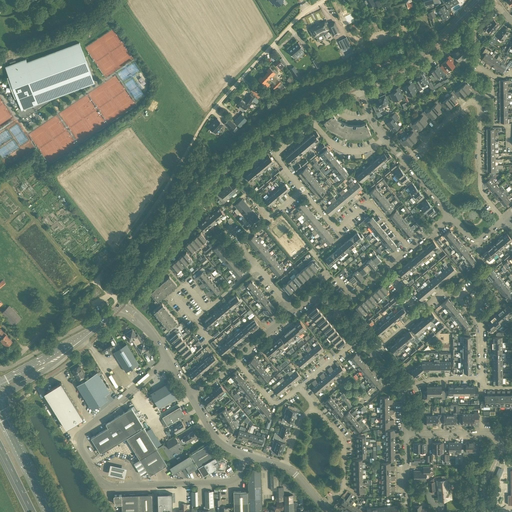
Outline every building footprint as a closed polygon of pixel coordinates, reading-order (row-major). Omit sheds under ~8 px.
[(411,2),(406,4),(402,5),(403,10),(413,6),(411,2)] [(444,6),(437,10),(443,20),(450,16),(444,6)] [(433,11),(427,14),(430,19),(436,16),(433,11)] [(487,22),(480,30),(484,33),(487,30),(492,34),(500,25),(493,20),(489,24),(487,22)] [(339,32),(334,22),(329,25),(327,22),(325,23),(324,22),(311,28),(312,29),(310,30),(312,35),(314,34),(315,35),(318,42),(331,36),(329,31),(331,31),(333,35),(339,32)] [(498,33),(494,38),(497,40),(499,37),(503,41),(509,32),(504,28),(500,34),(498,33)] [(26,59),(5,67),(21,111),(94,84),(79,42),(27,62),(26,59)] [(304,49),(298,42),(288,51),(294,58),(304,49)] [(457,50),(453,54),(459,62),(463,58),(464,58),(468,55),(461,47),(457,50)] [(485,55),(482,59),(487,63),(491,56),(489,54),(490,51),(485,48),(482,53),(485,55)] [(493,53),(491,56),(487,63),(492,66),(496,59),(494,57),(495,54),(493,53)] [(442,65),(440,66),(445,73),(455,66),(453,63),(454,62),(449,55),(446,58),(447,59),(441,64),(442,65)] [(496,59),(492,66),(497,69),(502,62),(499,60),(500,58),(498,56),(496,59)] [(279,59),(275,63),(280,70),(284,66),(279,59)] [(503,59),(502,62),(497,69),(502,73),(503,72),(504,73),(508,67),(511,68),(511,66),(511,62),(510,61),(507,65),(504,64),(505,61),(503,59)] [(432,74),(429,76),(432,80),(435,78),(435,79),(441,75),(442,77),(445,75),(437,64),(435,66),(436,68),(430,72),(432,74)] [(274,83),(278,87),(282,91),(286,88),(282,84),(275,77),(277,75),(277,72),(274,69),(273,70),(269,67),(266,70),(268,71),(265,74),(269,79),(274,83)] [(294,67),(290,70),(297,80),(302,77),(294,67)] [(417,83),(415,84),(419,91),(422,89),(421,87),(429,82),(423,72),(418,75),(420,78),(416,81),(417,83)] [(261,76),(258,79),(266,87),(269,84),(268,83),(270,81),(268,80),(269,79),(265,74),(262,77),(261,76)] [(408,85),(403,87),(407,96),(417,91),(411,79),(406,81),(408,85)] [(465,83),(461,87),(467,94),(471,91),(468,86),(470,84),(466,79),(463,81),(465,83)] [(436,90),(442,86),(440,83),(440,82),(434,86),(436,90)] [(394,92),(389,94),(393,102),(403,97),(398,87),(393,89),(394,92)] [(454,89),(452,91),(456,96),(458,94),(462,98),(467,94),(461,87),(456,91),(454,89)] [(253,88),(251,90),(258,98),(260,96),(253,88)] [(451,95),(447,99),(453,106),(457,102),(454,98),(456,96),(452,91),(450,93),(451,95)] [(256,104),(259,101),(255,97),(254,97),(249,94),(245,101),(241,99),(238,104),(240,106),(238,108),(243,111),(249,103),(250,104),(252,101),(256,104)] [(382,97),(374,100),(378,108),(386,105),(385,104),(388,102),(385,94),(381,96),(382,97)] [(438,103),(440,105),(442,108),(445,106),(448,110),(453,106),(447,99),(442,103),(441,101),(438,103)] [(436,104),(431,108),(437,115),(442,111),(438,107),(440,105),(438,103),(436,100),(434,103),(436,104)] [(425,110),(423,112),(427,117),(429,115),(433,119),(437,115),(431,108),(428,111),(426,109),(425,110)] [(422,116),(417,120),(423,127),(428,123),(424,119),(427,117),(423,112),(420,114),(422,116)] [(241,114),(234,121),(240,127),(247,120),(241,114)] [(327,119),(323,122),(326,126),(325,127),(331,132),(332,131),(341,135),(341,137),(348,139),(349,137),(359,138),(359,139),(366,138),(366,136),(371,134),(369,130),(370,129),(368,128),(368,127),(367,126),(366,123),(361,125),(359,125),(349,125),(347,125),(338,120),(336,119),(333,114),(330,117),(329,117),(327,118),(327,119)] [(391,120),(387,123),(389,126),(393,131),(400,127),(395,121),(398,118),(394,114),(389,117),(391,120)] [(223,124),(217,118),(209,128),(215,133),(223,124)] [(228,119),(224,123),(232,131),(236,126),(228,119)] [(411,122),(409,124),(413,128),(415,127),(419,131),(423,127),(417,120),(413,124),(411,122)] [(412,132),(408,136),(414,143),(418,139),(415,135),(417,133),(413,128),(411,130),(412,132)] [(313,134),(309,137),(315,144),(319,141),(317,138),(320,136),(316,132),(314,134),(313,134)] [(402,138),(399,140),(403,145),(406,143),(409,147),(414,143),(408,136),(403,140),(402,138)] [(309,137),(305,140),(311,148),(315,144),(309,137)] [(305,140),(301,144),(307,151),(311,148),(305,140)] [(301,144),(297,147),(304,154),(307,151),(301,144)] [(297,147),(294,150),(300,157),(304,154),(297,147)] [(327,149),(320,155),(324,160),(324,159),(331,154),(327,149)] [(294,150),(290,153),(296,161),(300,157),(294,150)] [(381,154),(379,155),(385,163),(392,157),(387,152),(385,154),(384,153),(382,155),(381,154)] [(290,153),(286,157),(289,161),(291,164),(292,164),(296,161),(290,153)] [(324,160),(322,161),(325,165),(327,163),(334,157),(331,154),(324,159),(324,160)] [(378,158),(376,160),(382,166),(385,163),(379,155),(377,157),(378,158)] [(269,156),(265,159),(270,166),(274,162),(269,156)] [(334,157),(327,163),(331,167),(338,161),(334,157)] [(265,159),(261,163),(266,169),(270,166),(265,159)] [(373,160),(371,162),(378,169),(382,166),(376,160),(374,161),(373,160)] [(331,167),(330,168),(333,172),(341,165),(338,161),(331,167)] [(370,165),(368,166),(374,173),(378,169),(371,162),(369,164),(370,165)] [(261,163),(257,166),(262,172),(266,169),(261,163)] [(341,165),(333,172),(337,175),(344,169),(341,165)] [(499,165),(496,165),(487,165),(487,171),(490,171),(490,175),(494,175),(496,174),(496,168),(499,168),(499,165)] [(257,166),(253,169),(259,176),(262,172),(257,166)] [(363,169),(370,176),(371,178),(375,174),(374,173),(368,166),(366,168),(365,167),(363,169)] [(306,168),(299,174),(302,178),(309,172),(306,168)] [(396,174),(394,176),(398,180),(405,174),(399,168),(394,171),(396,174)] [(253,169),(249,172),(255,179),(259,176),(253,169)] [(344,169),(337,175),(341,180),(348,174),(344,169)] [(363,171),(360,173),(366,179),(370,176),(363,169),(362,170),(363,171)] [(249,172),(245,176),(251,182),(255,179),(249,172)] [(309,172),(302,178),(305,182),(313,176),(309,172)] [(358,174),(355,175),(362,183),(366,179),(360,173),(358,175),(358,174)] [(405,174),(398,180),(401,185),(404,183),(406,185),(410,181),(405,174)] [(488,180),(484,183),(489,188),(495,183),(493,180),(495,178),(494,176),(494,175),(490,175),(486,178),(488,180)] [(313,176),(305,182),(309,186),(316,180),(313,176)] [(316,180),(309,186),(312,190),(319,184),(316,180)] [(352,181),(350,183),(358,193),(363,189),(357,182),(354,184),(352,181)] [(497,181),(495,183),(489,188),(493,193),(499,187),(497,185),(499,183),(497,181)] [(284,183),(280,187),(286,193),(290,190),(284,183)] [(350,188),(348,190),(353,196),(358,193),(350,183),(348,185),(350,188)] [(227,185),(224,187),(231,195),(235,192),(236,193),(239,190),(234,184),(231,186),(229,184),(227,186),(227,185)] [(319,184),(312,190),(315,194),(322,188),(319,184)] [(410,190),(407,192),(411,196),(418,190),(412,184),(408,187),(410,190)] [(499,187),(493,193),(496,197),(505,190),(501,185),(499,187)] [(231,195),(224,187),(221,190),(219,192),(221,194),(218,197),(220,199),(218,201),(221,205),(223,203),(227,200),(226,199),(231,195)] [(280,187),(276,190),(282,197),(286,193),(280,187)] [(376,187),(369,192),(372,195),(371,196),(372,197),(380,191),(382,189),(380,187),(378,189),(376,187)] [(322,188),(315,194),(319,198),(326,192),(322,188)] [(343,189),(341,191),(349,200),(353,196),(348,190),(345,192),(343,189)] [(276,190),(272,193),(278,200),(282,197),(276,190)] [(418,190),(411,196),(417,203),(424,197),(418,190)] [(505,190),(496,197),(500,202),(507,196),(505,194),(507,192),(505,190)] [(341,195),(339,198),(344,204),(349,200),(341,191),(339,192),(341,195)] [(380,191),(372,197),(374,199),(375,198),(377,201),(383,195),(380,191)] [(272,193),(269,197),(274,203),(278,200),(272,193)] [(507,196),(500,202),(504,207),(506,205),(508,207),(511,203),(511,202),(508,198),(511,196),(509,194),(507,196)] [(383,195),(377,201),(379,203),(378,204),(379,206),(387,199),(383,195)] [(269,197),(265,200),(270,207),(274,203),(269,197)] [(334,197),(332,199),(340,208),(344,204),(339,198),(336,200),(334,197)] [(237,208),(234,210),(237,214),(240,212),(245,217),(242,220),(245,224),(248,222),(250,224),(258,218),(257,216),(258,216),(252,209),(252,210),(249,207),(250,206),(245,200),(244,201),(242,199),(235,205),(237,208)] [(332,203),(329,205),(335,212),(340,208),(332,199),(330,200),(332,203)] [(387,199),(379,206),(381,207),(382,207),(384,209),(390,203),(387,199)] [(423,206),(421,208),(425,212),(432,206),(426,200),(421,203),(423,206)] [(299,211),(296,213),(297,215),(307,207),(303,202),(296,208),(299,211)] [(390,203),(384,209),(386,211),(384,212),(386,214),(394,208),(393,207),(394,206),(391,202),(390,203)] [(324,205),(322,206),(330,216),(335,212),(329,205),(327,208),(324,205)] [(432,206),(425,212),(428,217),(431,215),(433,217),(437,213),(432,206)] [(307,207),(297,215),(299,217),(302,215),(304,217),(311,212),(307,207)] [(220,208),(215,212),(221,218),(225,215),(220,208)] [(396,211),(389,217),(390,219),(391,218),(393,220),(400,215),(396,211)] [(215,212),(212,215),(217,222),(221,218),(215,212)] [(306,220),(303,222),(305,224),(315,216),(311,212),(304,217),(306,220)] [(212,215),(208,218),(213,225),(217,222),(212,215)] [(400,215),(393,220),(395,223),(394,224),(396,225),(403,219),(400,215)] [(315,216),(305,224),(307,226),(310,224),(312,227),(318,221),(315,216)] [(368,217),(363,221),(369,227),(380,218),(378,217),(375,219),(374,219),(372,217),(370,219),(368,217)] [(208,218),(204,222),(209,228),(213,225),(208,218)] [(380,218),(369,227),(372,231),(379,226),(377,222),(378,222),(381,220),(380,218)] [(403,219),(396,225),(397,227),(398,226),(400,229),(407,223),(403,219)] [(314,229),(311,232),(313,234),(322,226),(318,221),(312,227),(314,229)] [(204,222),(200,225),(205,232),(209,228),(204,222)] [(407,223),(400,229),(402,231),(401,232),(403,234),(410,227),(407,223)] [(413,225),(410,227),(403,234),(404,236),(405,235),(407,237),(414,232),(412,230),(415,227),(413,225)] [(322,226),(313,234),(314,236),(317,233),(320,236),(326,230),(322,226)] [(379,226),(372,231),(376,236),(383,230),(379,226)] [(322,238),(319,241),(321,243),(330,235),(326,230),(320,236),(322,238)] [(383,230),(376,236),(379,240),(386,234),(383,230)] [(450,230),(443,236),(447,240),(454,234),(450,230)] [(201,232),(197,236),(202,243),(206,239),(201,232)] [(357,233),(353,236),(359,243),(363,239),(362,239),(364,237),(361,234),(360,236),(357,233)] [(386,234),(379,240),(383,244),(390,238),(386,234)] [(454,234),(447,240),(450,244),(457,238),(454,234)] [(511,240),(507,234),(503,237),(508,244),(511,240)] [(254,235),(248,241),(251,245),(261,237),(260,236),(257,238),(254,235)] [(330,235),(321,243),(322,245),(325,242),(328,245),(334,240),(330,235)] [(197,236),(193,239),(198,246),(202,243),(197,236)] [(353,236),(349,239),(355,246),(359,243),(353,236)] [(500,240),(499,241),(504,247),(508,244),(503,237),(502,236),(499,239),(500,240)] [(261,237),(251,245),(255,250),(262,244),(259,241),(262,239),(261,237)] [(390,238),(383,244),(386,248),(393,242),(390,238)] [(457,238),(450,244),(453,248),(460,242),(457,238)] [(193,239),(189,243),(195,249),(198,246),(193,239)] [(349,239),(345,243),(351,249),(355,246),(349,239)] [(432,243),(430,245),(435,251),(436,253),(441,250),(433,240),(431,242),(432,243)] [(499,241),(495,244),(500,251),(504,247),(499,241)] [(393,242),(386,248),(390,252),(397,246),(393,242)] [(460,242),(453,248),(457,252),(463,246),(460,242)] [(189,243),(185,246),(191,253),(195,249),(189,243)] [(345,243),(341,246),(347,253),(351,249),(345,243)] [(220,244),(213,249),(217,253),(223,248),(220,244)] [(262,244),(255,250),(259,254),(268,246),(267,245),(264,247),(262,244)] [(495,244),(491,247),(497,254),(499,256),(502,253),(500,251),(495,244)] [(427,245),(425,247),(431,255),(435,251),(430,245),(427,247),(427,245)] [(268,246),(259,254),(262,258),(269,253),(267,250),(269,248),(268,246)] [(341,246),(338,249),(343,256),(347,253),(341,246)] [(463,246),(457,252),(460,255),(467,250),(463,246)] [(424,250),(422,251),(427,258),(431,255),(425,247),(423,249),(424,250)] [(491,247),(487,251),(493,257),(497,254),(491,247)] [(223,248),(217,253),(220,257),(227,252),(223,248)] [(338,249),(334,252),(339,259),(343,256),(338,249)] [(467,250),(460,255),(463,259),(470,254),(467,250)] [(373,255),(370,258),(371,259),(371,258),(377,266),(382,262),(375,254),(375,253),(373,251),(371,253),(373,255)] [(417,254),(423,261),(425,263),(428,259),(427,258),(422,251),(420,253),(419,252),(417,254)] [(484,255),(481,257),(483,259),(485,256),(487,259),(486,260),(489,264),(495,260),(493,257),(487,251),(483,254),(484,255)] [(186,252),(182,256),(188,262),(192,259),(186,252)] [(227,252),(220,257),(223,261),(230,256),(227,252)] [(334,252),(330,256),(335,262),(339,259),(334,252)] [(269,253),(262,258),(266,263),(276,255),(274,254),(272,256),(269,253)] [(416,256),(414,258),(419,264),(423,261),(417,254),(415,255),(416,256)] [(470,254),(463,259),(466,263),(473,257),(470,254)] [(276,255),(266,263),(270,267),(277,261),(274,259),(277,256),(276,255)] [(182,256),(178,259),(184,266),(188,262),(182,256)] [(230,256),(223,261),(227,265),(233,259),(230,256)] [(327,261),(325,262),(331,268),(332,266),(335,262),(330,256),(326,259),(327,261)] [(466,263),(465,264),(469,268),(477,262),(473,257),(466,263)] [(366,260),(365,261),(366,261),(366,262),(372,269),(372,270),(373,270),(377,266),(371,258),(371,259),(368,261),(366,260)] [(411,259),(409,260),(415,268),(419,264),(414,258),(412,260),(411,259)] [(178,259),(174,262),(180,269),(184,266),(178,259)] [(233,259),(227,265),(230,269),(236,263),(233,259)] [(313,259),(307,264),(314,272),(318,268),(317,268),(319,266),(313,259)] [(406,265),(411,271),(413,272),(417,269),(415,268),(409,260),(407,262),(408,263),(406,265)] [(277,261),(270,267),(273,272),(283,264),(282,262),(279,264),(277,261)] [(360,262),(359,263),(368,273),(372,270),(372,269),(366,262),(366,261),(362,264),(360,262)] [(174,262),(170,266),(176,272),(180,269),(174,262)] [(444,262),(442,264),(444,266),(452,276),(457,272),(451,265),(448,267),(446,265),(446,264),(444,262)] [(236,263),(230,269),(233,273),(240,267),(236,263)] [(359,266),(356,269),(357,270),(363,277),(368,273),(359,263),(358,264),(359,266)] [(283,264),(273,272),(277,276),(284,270),(281,267),(284,265),(283,264)] [(306,267),(304,269),(309,276),(310,275),(311,277),(313,275),(312,273),(314,272),(307,264),(305,265),(306,267)] [(403,265),(401,267),(408,274),(411,271),(406,265),(404,266),(403,265)] [(445,270),(442,272),(448,279),(452,276),(444,266),(443,267),(445,270)] [(240,267),(233,273),(237,277),(243,271),(240,267)] [(400,269),(398,271),(403,278),(408,274),(401,267),(399,268),(400,269)] [(304,269),(299,272),(305,279),(309,276),(304,269)] [(489,275),(487,277),(490,281),(498,275),(498,274),(497,273),(494,271),(492,269),(487,273),(489,275)] [(357,270),(353,274),(359,281),(358,281),(359,282),(364,278),(363,277),(357,270)] [(203,271),(197,276),(201,280),(207,275),(203,271)] [(299,272),(295,276),(301,283),(305,279),(299,272)] [(437,272),(435,273),(443,283),(448,279),(442,272),(439,275),(437,272)] [(347,273),(345,275),(347,278),(347,277),(354,285),(358,281),(359,281),(353,274),(352,273),(349,276),(347,273)] [(436,277),(433,280),(439,286),(443,283),(435,273),(434,275),(436,277)] [(207,275),(201,280),(204,284),(210,279),(207,275)] [(498,275),(490,281),(494,285),(501,278),(498,275)] [(169,276),(150,293),(156,300),(153,302),(157,307),(157,308),(153,311),(169,330),(178,323),(162,303),(160,304),(159,302),(158,302),(157,302),(177,285),(169,276)] [(295,276),(291,279),(297,286),(301,283),(295,276)] [(501,278),(494,285),(497,289),(504,282),(501,278)] [(210,279),(204,284),(207,288),(213,283),(210,279)] [(291,279),(287,283),(293,290),(297,286),(291,279)] [(247,280),(240,286),(242,289),(245,287),(248,290),(255,285),(251,280),(249,282),(247,280)] [(428,280),(427,281),(435,290),(439,286),(433,280),(430,282),(428,280)] [(427,284),(425,287),(430,294),(435,290),(427,281),(425,282),(427,284)] [(504,282),(497,289),(500,293),(508,286),(504,282)] [(213,283),(207,288),(211,292),(217,287),(213,283)] [(287,283),(281,288),(283,291),(285,289),(289,293),(293,290),(287,283)] [(383,284),(379,287),(385,294),(389,291),(383,284)] [(255,285),(248,290),(251,294),(258,288),(255,285)] [(508,286),(500,293),(503,297),(511,290),(508,286)] [(217,287),(211,292),(214,296),(217,293),(219,296),(222,293),(217,287)] [(379,287),(375,291),(381,298),(385,294),(379,287)] [(419,287),(418,288),(426,298),(430,294),(425,287),(422,289),(419,287)] [(258,288),(251,294),(255,298),(261,292),(258,288)] [(419,292),(416,294),(421,301),(426,298),(418,288),(417,289),(419,292)] [(511,300),(511,299),(511,291),(511,290),(503,297),(507,301),(510,298),(511,300)] [(375,291),(371,294),(377,301),(381,298),(375,291)] [(261,292),(255,298),(258,302),(265,296),(261,292)] [(371,294),(367,297),(373,304),(377,301),(371,294)] [(236,295),(231,298),(237,305),(241,302),(236,295)] [(265,296),(258,302),(261,306),(268,300),(265,296)] [(367,297),(363,301),(369,308),(373,304),(367,297)] [(231,298),(228,302),(233,308),(235,307),(236,308),(238,306),(237,305),(231,298)] [(448,299),(441,304),(445,308),(452,302),(451,300),(450,301),(448,299)] [(268,300),(261,306),(264,310),(271,304),(268,300)] [(363,301),(359,304),(365,311),(369,308),(363,301)] [(228,302),(224,305),(229,312),(230,313),(232,311),(231,310),(233,308),(228,302)] [(452,302),(445,308),(448,312),(454,307),(453,305),(454,304),(452,302)] [(271,304),(264,310),(263,311),(266,315),(267,314),(269,317),(274,312),(272,310),(275,308),(271,304)] [(359,304),(355,307),(361,314),(365,311),(359,304)] [(511,308),(509,304),(502,310),(510,319),(511,317),(511,308)] [(224,305),(220,308),(225,315),(229,312),(224,305)] [(9,306),(1,314),(12,327),(21,318),(9,306)] [(311,308),(306,312),(311,318),(313,317),(319,311),(316,307),(312,310),(311,308)] [(402,307),(398,310),(403,317),(407,313),(402,307)] [(454,307),(448,312),(451,316),(459,310),(457,308),(456,309),(454,307)] [(220,308),(216,312),(222,318),(225,315),(220,308)] [(398,310),(394,313),(399,320),(403,317),(398,310)] [(459,310),(451,316),(455,320),(461,315),(459,313),(460,312),(459,310)] [(502,310),(498,313),(506,323),(510,319),(502,310)] [(319,311),(313,317),(316,321),(323,315),(319,311)] [(430,314),(428,316),(433,322),(437,319),(431,311),(429,313),(430,314)] [(216,312),(212,315),(218,322),(219,323),(223,320),(222,318),(216,312)] [(394,313),(390,317),(396,323),(399,320),(394,313)] [(494,316),(501,324),(502,326),(506,323),(498,313),(494,316)] [(212,315),(208,318),(214,325),(218,322),(212,315)] [(323,315),(316,321),(319,324),(326,319),(323,315)] [(461,315),(455,320),(458,324),(465,318),(464,316),(463,317),(461,315)] [(254,319),(250,322),(255,329),(259,326),(258,324),(260,322),(255,316),(253,318),(254,319)] [(425,316),(423,318),(429,325),(433,322),(428,316),(426,317),(425,316)] [(494,316),(490,320),(497,327),(501,324),(494,316)] [(390,317),(386,320),(392,326),(396,323),(390,317)] [(206,324),(204,325),(208,330),(214,325),(208,318),(204,322),(206,324)] [(422,320),(420,322),(427,330),(428,329),(427,327),(429,325),(423,318),(421,319),(422,320)] [(465,318),(458,324),(461,328),(462,327),(465,330),(466,328),(468,331),(471,328),(467,323),(468,323),(466,320),(467,320),(465,318)] [(326,319),(319,324),(322,328),(329,323),(326,319)] [(386,320),(382,323),(388,330),(392,326),(386,320)] [(488,326),(486,328),(490,333),(497,327),(490,320),(486,323),(488,326)] [(300,321),(296,325),(302,332),(307,329),(300,321)] [(250,322),(246,326),(251,333),(255,329),(250,322)] [(417,323),(415,324),(421,332),(424,330),(425,332),(427,330),(420,322),(418,324),(417,323)] [(329,323),(322,328),(326,332),(333,327),(329,323)] [(382,323),(378,327),(384,333),(388,330),(382,323)] [(414,327),(412,329),(416,334),(415,334),(418,338),(423,334),(421,332),(415,324),(413,326),(414,327)] [(0,335),(1,335),(3,337),(1,339),(7,346),(12,341),(6,334),(7,333),(5,331),(3,332),(0,328),(0,327),(1,327),(0,325),(0,335)] [(296,325),(292,328),(299,336),(302,332),(296,325)] [(246,326),(242,329),(248,336),(251,333),(246,326)] [(333,327),(326,332),(329,336),(336,330),(333,327)] [(378,327),(374,330),(380,337),(384,333),(378,327)] [(292,328),(288,331),(295,339),(299,336),(292,328)] [(174,335),(170,338),(173,342),(180,336),(183,334),(179,330),(177,331),(176,329),(172,333),(174,335)] [(242,329),(238,332),(244,339),(248,336),(242,329)] [(132,330),(125,334),(129,342),(132,340),(134,343),(140,339),(138,336),(137,337),(132,330)] [(218,330),(212,335),(214,338),(220,333),(219,331),(218,330)] [(336,330),(329,336),(327,337),(331,341),(332,340),(339,334),(336,330)] [(288,331),(284,335),(291,342),(295,339),(288,331)] [(406,332),(404,334),(411,341),(413,339),(417,343),(420,340),(418,338),(415,334),(413,336),(409,331),(407,333),(406,332)] [(238,332),(234,336),(240,342),(244,339),(238,332)] [(339,334),(332,340),(336,344),(342,338),(339,334)] [(403,336),(401,338),(407,344),(411,341),(404,334),(402,335),(403,336)] [(284,335),(280,338),(287,346),(291,342),(284,335)] [(180,336),(173,342),(177,346),(183,340),(180,336)] [(230,336),(228,337),(236,346),(240,342),(234,336),(231,338),(230,336)] [(229,340),(226,342),(232,349),(236,346),(228,337),(227,338),(229,340)] [(113,338),(110,340),(101,345),(105,351),(107,350),(109,353),(111,352),(111,353),(112,354),(114,353),(114,352),(116,350),(113,346),(117,344),(113,338)] [(280,338),(277,341),(283,349),(287,346),(280,338)] [(342,338),(336,344),(340,350),(343,348),(341,346),(346,342),(342,338)] [(398,339),(397,340),(403,348),(407,344),(401,338),(399,340),(398,339)] [(140,339),(134,343),(136,346),(141,354),(148,349),(144,341),(142,342),(140,339)] [(183,340),(177,346),(180,350),(187,344),(183,340)] [(396,343),(393,345),(399,351),(403,348),(397,340),(395,342),(396,343)] [(277,341),(273,345),(280,354),(284,350),(283,349),(277,341)] [(316,345),(314,347),(319,354),(324,350),(317,341),(315,343),(316,345)] [(226,342),(222,346),(228,352),(232,349),(226,342)] [(116,350),(114,352),(114,353),(126,372),(139,364),(126,344),(116,350)] [(187,344),(180,350),(183,354),(192,347),(190,345),(188,346),(187,344)] [(273,345),(269,348),(275,355),(276,357),(280,354),(273,345)] [(308,345),(307,347),(315,357),(319,354),(314,347),(311,349),(308,345)] [(391,345),(389,347),(395,354),(399,351),(393,345),(391,346),(391,345)] [(192,346),(192,347),(183,354),(187,358),(193,352),(195,350),(192,346)] [(218,349),(217,351),(221,355),(222,354),(224,356),(228,352),(222,346),(218,349)] [(307,347),(305,349),(308,352),(305,354),(311,361),(315,357),(307,347)] [(269,348),(265,351),(271,359),(275,355),(269,348)] [(214,353),(208,357),(214,364),(218,361),(214,356),(216,355),(214,353)] [(356,353),(350,358),(353,362),(359,357),(356,353)] [(301,354),(299,356),(306,365),(311,361),(305,354),(303,357),(301,354)] [(299,360),(296,362),(302,368),(306,365),(299,356),(297,358),(299,360)] [(208,357),(204,361),(210,368),(214,364),(208,357)] [(254,357),(247,363),(251,367),(257,361),(254,357)] [(359,357),(353,362),(357,366),(363,361),(359,357)] [(257,361),(251,367),(254,371),(261,365),(263,363),(259,360),(257,361)] [(204,361),(201,364),(206,371),(210,368),(204,361)] [(363,361),(357,366),(360,370),(366,365),(363,361)] [(421,362),(414,368),(421,375),(423,374),(422,373),(424,371),(421,362)] [(429,362),(421,362),(424,371),(427,371),(427,373),(429,373),(429,362)] [(201,364),(197,367),(202,374),(206,371),(201,364)] [(261,365),(254,371),(257,375),(264,369),(261,365)] [(340,365),(336,368),(341,374),(345,371),(340,365)] [(366,365),(360,370),(363,374),(369,369),(366,365)] [(79,366),(72,370),(78,380),(79,379),(81,383),(86,379),(84,376),(85,375),(79,366)] [(197,367),(193,371),(198,377),(202,374),(197,367)] [(336,368),(332,371),(337,378),(341,374),(336,368)] [(414,368),(410,371),(416,378),(418,376),(419,377),(421,375),(414,368)] [(81,383),(77,385),(92,409),(107,400),(105,395),(110,392),(106,387),(109,385),(100,371),(98,369),(96,370),(97,372),(86,379),(81,383)] [(117,369),(104,376),(112,389),(124,382),(117,369)] [(264,369),(257,375),(261,379),(267,373),(264,369)] [(369,369),(363,374),(366,378),(372,373),(369,369)] [(193,371),(189,374),(194,381),(198,377),(193,371)] [(234,375),(229,379),(232,383),(241,376),(236,371),(233,374),(234,375)] [(291,371),(289,372),(297,381),(301,377),(296,371),(293,373),(291,371)] [(332,371),(328,375),(333,381),(337,378),(332,371)] [(289,376),(287,378),(292,385),(297,381),(289,372),(288,374),(289,376)] [(267,373),(261,379),(264,383),(271,377),(267,373)] [(372,373),(366,378),(370,382),(376,377),(372,373)] [(328,375),(324,378),(329,384),(333,381),(328,375)] [(241,376),(232,383),(235,387),(238,385),(244,380),(241,376)] [(376,377),(370,382),(373,386),(379,381),(376,377)] [(283,378),(281,380),(288,388),(292,385),(287,378),(284,380),(283,378)] [(324,378),(320,381),(325,387),(329,384),(324,378)] [(244,380),(238,385),(239,388),(238,389),(239,391),(247,384),(244,380)] [(281,383),(278,385),(284,392),(288,388),(281,380),(279,381),(281,383)] [(320,381),(316,385),(321,391),(325,387),(320,381)] [(379,381),(373,386),(377,390),(383,385),(379,381)] [(45,392),(44,393),(67,429),(68,428),(67,427),(83,417),(61,382),(60,383),(61,383),(46,393),(45,392)] [(175,395),(174,393),(173,391),(172,391),(168,383),(169,383),(168,383),(150,393),(158,407),(177,397),(176,396),(176,397),(175,395)] [(247,384),(239,391),(240,392),(242,391),(244,393),(251,388),(247,384)] [(220,385),(216,389),(223,397),(224,397),(222,395),(226,392),(220,385)] [(274,385),(272,387),(279,396),(284,392),(278,385),(276,388),(274,385)] [(316,385),(312,388),(317,394),(321,391),(316,385)] [(478,398),(478,388),(474,388),(474,385),(471,385),(471,387),(469,387),(469,396),(474,396),(474,398),(478,398)] [(441,386),(434,387),(434,396),(438,396),(438,399),(445,399),(444,390),(441,390),(441,386)] [(448,391),(445,391),(445,398),(448,398),(448,396),(454,396),(453,386),(451,386),(451,387),(448,387),(448,391)] [(427,391),(424,391),(424,399),(430,399),(430,396),(434,396),(434,387),(427,387),(427,391)] [(251,388),(244,393),(246,396),(244,397),(245,399),(254,392),(251,388)] [(216,389),(212,392),(218,399),(218,398),(220,400),(223,397),(216,389)] [(212,392),(208,395),(214,402),(218,399),(212,392)] [(254,392),(245,399),(247,400),(249,399),(251,401),(257,395),(254,392)] [(206,401),(203,403),(207,407),(210,405),(214,402),(208,395),(204,399),(206,401)] [(257,395),(251,401),(254,405),(261,399),(257,395)] [(325,399),(322,402),(324,405),(325,404),(327,406),(334,401),(336,399),(335,397),(333,399),(331,396),(326,400),(325,399)] [(345,398),(343,400),(350,407),(352,406),(345,398)] [(261,399),(254,405),(252,407),(253,408),(255,407),(257,409),(264,403),(261,399)] [(334,401),(327,406),(326,408),(327,409),(329,408),(331,410),(337,405),(340,402),(338,401),(336,403),(334,401)] [(264,403),(257,409),(261,413),(267,407),(264,403)] [(337,405),(331,410),(334,414),(340,408),(343,406),(342,405),(339,407),(337,405)] [(288,409),(286,414),(295,417),(297,412),(294,411),(295,408),(288,406),(287,409),(288,409)] [(131,407),(114,418),(117,422),(121,420),(130,435),(144,427),(131,407)] [(179,407),(162,417),(168,426),(174,422),(180,418),(185,416),(179,407)] [(261,413),(259,414),(262,418),(264,417),(267,420),(272,416),(269,413),(271,411),(267,407),(261,413)] [(226,408),(218,413),(221,417),(231,411),(233,410),(232,408),(228,411),(226,408)] [(334,414),(332,415),(334,417),(335,416),(337,418),(344,412),(346,410),(345,409),(343,411),(340,408),(334,414)] [(349,411),(342,417),(346,421),(353,415),(357,411),(356,410),(351,414),(349,411)] [(231,411),(221,417),(224,422),(234,416),(237,414),(236,412),(233,414),(231,411)] [(474,414),(468,414),(468,425),(474,425),(474,420),(477,420),(477,412),(474,412),(474,414)] [(279,420),(279,421),(291,425),(292,422),(294,422),(295,417),(286,414),(285,419),(282,419),(282,420),(279,419),(279,420)] [(468,425),(468,414),(459,414),(459,419),(462,419),(462,425),(465,425),(465,426),(468,426),(468,425)] [(355,417),(353,415),(346,421),(349,425),(355,419),(358,417),(356,416),(355,417)] [(438,416),(432,416),(432,425),(438,425),(438,423),(441,423),(441,415),(438,415),(438,416)] [(234,416),(224,422),(226,426),(237,420),(239,419),(238,417),(235,418),(234,416)] [(426,418),(423,418),(423,424),(426,424),(426,425),(432,425),(432,416),(426,416),(426,418)] [(126,438),(130,435),(121,420),(117,422),(114,418),(106,423),(108,427),(91,438),(92,439),(101,454),(126,438)] [(174,422),(168,426),(169,429),(172,428),(175,433),(185,427),(182,421),(182,422),(180,418),(174,422)] [(355,419),(349,425),(348,426),(349,427),(350,426),(352,429),(363,419),(362,418),(357,422),(355,419)] [(352,429),(351,430),(352,431),(354,430),(356,433),(360,429),(362,432),(370,429),(362,420),(363,419),(352,429)] [(237,420),(226,426),(231,433),(237,429),(236,429),(239,427),(238,426),(239,425),(237,420)] [(278,421),(278,422),(279,422),(279,423),(279,424),(280,424),(280,425),(281,425),(280,430),(289,433),(290,427),(289,427),(290,424),(291,425),(279,421),(278,421)] [(236,431),(234,437),(237,438),(242,439),(244,431),(245,428),(240,426),(238,432),(236,431)] [(144,427),(130,435),(126,438),(150,475),(167,465),(157,448),(144,427)] [(244,431),(242,439),(246,441),(249,433),(250,430),(249,429),(248,429),(247,432),(244,431)] [(275,433),(274,437),(276,437),(285,440),(286,437),(287,438),(289,433),(280,430),(278,434),(275,433)] [(184,438),(181,439),(183,442),(185,441),(187,443),(197,437),(193,431),(183,437),(184,438)] [(249,433),(246,441),(248,441),(248,442),(251,443),(254,434),(255,431),(253,431),(252,434),(249,433)] [(254,434),(251,443),(251,444),(253,445),(253,444),(256,445),(259,436),(260,433),(258,432),(257,435),(254,434)] [(259,436),(256,445),(256,446),(258,446),(258,445),(261,446),(262,442),(264,443),(266,438),(264,437),(265,434),(263,434),(262,437),(259,436)] [(180,446),(178,441),(175,437),(167,442),(172,451),(180,446)] [(274,440),(272,445),(284,449),(285,443),(284,443),(285,440),(276,437),(276,440),(274,440)] [(478,442),(472,443),(472,452),(472,454),(481,454),(481,449),(478,449),(478,442)] [(466,449),(463,449),(463,454),(468,454),(468,452),(472,452),(472,443),(466,443),(466,449)] [(207,444),(190,454),(203,476),(215,468),(216,469),(217,470),(218,470),(219,471),(220,471),(221,471),(222,471),(223,470),(224,470),(225,469),(225,468),(226,468),(226,467),(226,466),(227,465),(226,464),(226,463),(226,462),(225,461),(224,460),(223,460),(223,459),(222,459),(221,459),(220,459),(219,459),(218,459),(217,460),(215,457),(207,444)] [(272,445),(271,450),(272,451),(271,454),(278,456),(279,453),(282,454),(284,449),(272,445)] [(189,455),(170,467),(173,473),(181,469),(184,473),(186,473),(186,474),(189,472),(189,473),(197,468),(189,455)] [(126,468),(110,465),(108,474),(124,478),(126,468)] [(248,491),(248,511),(262,510),(261,471),(253,468),(248,484),(248,491)] [(414,474),(413,474),(413,478),(414,478),(414,480),(418,480),(418,481),(422,481),(422,480),(425,480),(425,474),(430,474),(429,468),(423,468),(423,471),(414,472),(414,474)] [(496,473),(494,479),(495,483),(498,484),(504,470),(501,469),(499,468),(496,473)] [(278,476),(270,474),(271,487),(276,487),(276,497),(284,496),(283,486),(278,486),(278,476)] [(442,480),(436,480),(438,493),(439,493),(439,500),(447,499),(447,498),(451,497),(451,492),(448,492),(446,476),(441,476),(442,480)] [(362,485),(354,485),(351,485),(352,487),(354,487),(354,490),(357,490),(357,494),(366,494),(366,488),(362,489),(362,485)] [(205,510),(198,510),(198,511),(200,511),(199,511),(213,511),(213,499),(214,499),(213,492),(213,491),(205,491),(205,510)] [(248,491),(233,491),(234,511),(248,511),(248,491)] [(181,510),(179,510),(178,511),(186,511),(187,510),(186,510),(186,504),(187,504),(187,492),(179,492),(180,504),(181,504),(181,510)] [(115,495),(114,496),(114,500),(115,501),(115,504),(121,504),(121,511),(137,511),(137,494),(122,495),(115,495)] [(154,511),(153,494),(137,494),(137,511),(154,511)] [(293,495),(284,495),(285,511),(293,511),(293,495)] [(341,497),(336,504),(339,505),(338,507),(340,509),(340,508),(343,510),(348,502),(351,498),(349,497),(346,500),(341,497)] [(343,510),(342,510),(344,511),(345,510),(347,511),(348,511),(352,504),(354,502),(352,501),(350,503),(348,502),(343,510)] [(395,506),(392,506),(392,511),(398,511),(398,509),(401,509),(400,502),(395,502),(395,506)] [(270,509),(268,509),(267,511),(279,511),(279,510),(283,510),(283,503),(276,503),(276,506),(270,506),(270,509)] [(347,511),(353,511),(356,507),(358,505),(356,503),(355,506),(352,504),(348,511),(347,511)] [(367,511),(364,511),(372,511),(372,508),(372,505),(371,503),(369,503),(369,505),(370,508),(367,508),(367,511)]
